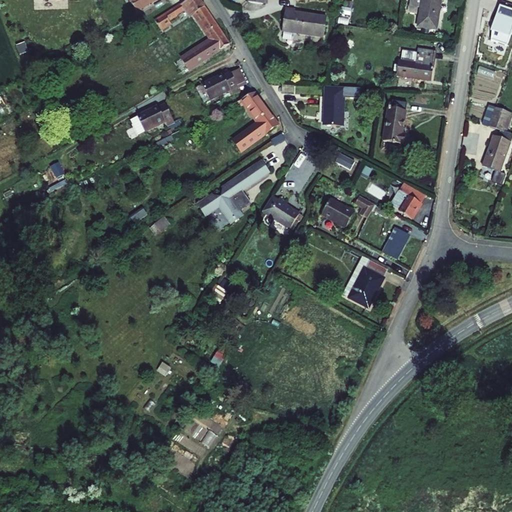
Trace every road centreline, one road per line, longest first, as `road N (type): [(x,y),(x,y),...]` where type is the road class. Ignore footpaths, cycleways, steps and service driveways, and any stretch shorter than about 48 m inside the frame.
road 1 (residential): [(440,246),(473,0)]
road 2 (residential): [(440,246),(390,344),(388,393)]
road 3 (residential): [(215,0),(298,135)]
road 4 (tertiary): [(388,393),(439,346),(511,304)]
road 5 (tertiary): [(312,511),(350,440),(388,393)]
